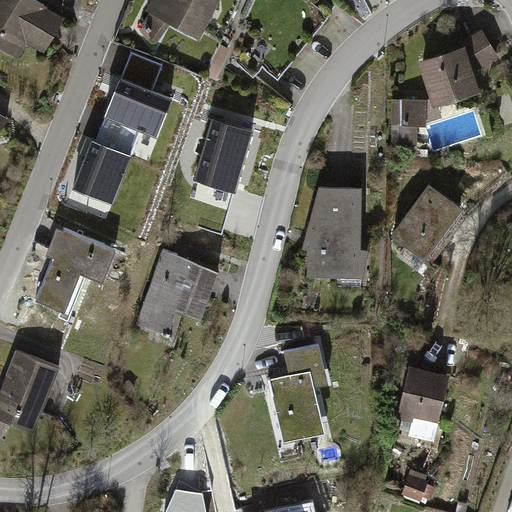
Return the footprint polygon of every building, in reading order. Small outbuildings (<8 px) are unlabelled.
[(81,6),(71,0),(0,0),(0,38),(23,51),(30,37),(55,51),(81,6)] [(225,0),(154,0),(153,3),(214,28),(225,0)] [(291,0),(249,46),(282,76),(342,10),(329,0),(291,0)] [(470,42),(427,57),(443,103),(486,88),(480,72),(501,59),(485,32),(470,42)] [(163,65),(132,54),(120,81),(152,94),(163,65)] [(152,94),(120,81),(106,117),(157,138),(171,101),(152,94)] [(431,95),(407,97),(410,139),(422,138),(421,125),(433,124),(431,95)] [(0,105),(0,139),(16,116),(0,105)] [(449,141),(481,134),(477,115),(445,121),(449,141)] [(254,132),(213,120),(195,183),(236,194),(254,132)] [(130,157),(92,143),(74,191),(112,205),(130,157)] [(492,169),(460,167),(459,182),(491,184),(492,169)] [(428,254),(469,202),(439,179),(399,231),(428,254)] [(314,274),(371,277),(379,244),(370,243),(374,184),(325,183),(310,239),(314,274)] [(68,229),(44,299),(77,310),(90,272),(110,278),(121,247),(68,229)] [(167,240),(140,321),(176,333),(185,307),(206,314),(224,259),(167,240)] [(296,373),(276,378),(289,437),(334,427),(323,380),(335,377),(327,342),(290,350),(296,373)] [(66,360),(24,344),(0,408),(43,424),(47,414),(66,360)] [(458,371),(414,363),(403,417),(448,426),(458,371)] [(412,469),(407,491),(426,495),(431,473),(412,469)] [(320,511),(319,503),(271,511),(320,511)]
